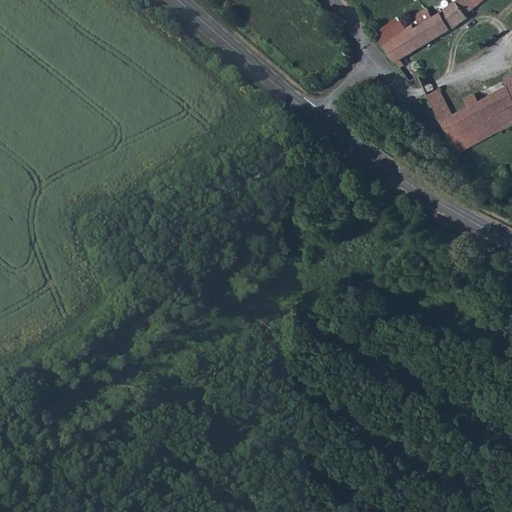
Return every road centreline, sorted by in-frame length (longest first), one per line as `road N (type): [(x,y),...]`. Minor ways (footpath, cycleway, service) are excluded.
road 1 (secondary): [(317,116),(423,194),(511,242)]
road 2 (secondary): [(179,0),(317,116)]
road 3 (unclassified): [(369,58),(451,160)]
